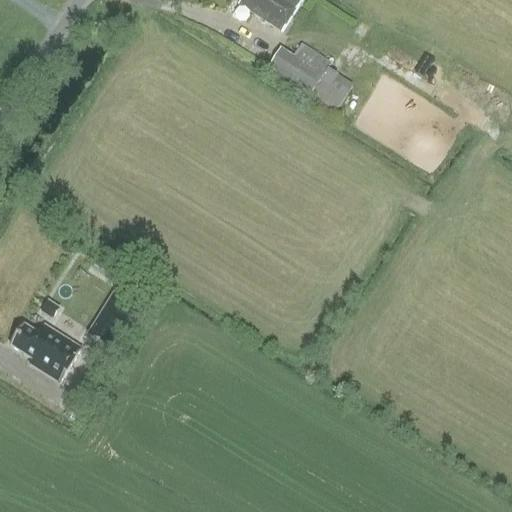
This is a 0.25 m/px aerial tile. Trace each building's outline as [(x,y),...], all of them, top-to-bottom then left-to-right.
[(282,35),(304,2),(301,0),(241,0),(243,1),(239,6),(282,35)] [(328,71),(331,65),(302,46),(294,59),(282,51),(266,74),(333,118),(353,87),(328,71)] [(121,286),(88,337),(112,352),(144,301),(121,286)] [(50,305),(44,315),(54,322),(60,312),(50,305)] [(59,383),(79,351),(46,330),(40,339),(25,329),(13,348),(28,357),(25,361),(59,383)]
